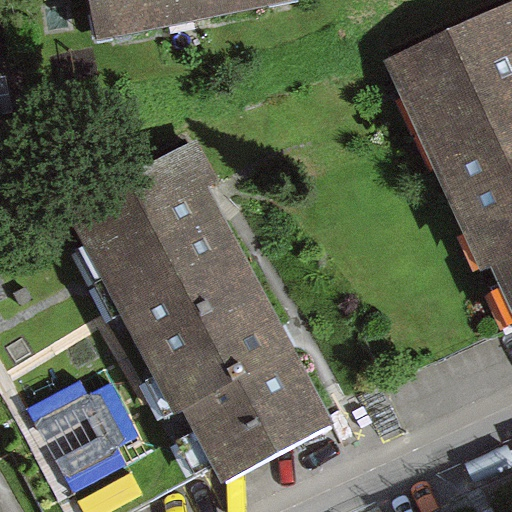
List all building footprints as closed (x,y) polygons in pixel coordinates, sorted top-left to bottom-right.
[(95,0),(103,35),(278,0),(95,0)] [(511,47),(497,16),(396,67),(511,296),(511,47)] [(0,115),(14,113),(0,45),(0,115)] [(197,147),(71,214),(221,492),(335,431),(205,192),(218,186),(197,147)] [(0,511),(8,511),(0,496),(0,511)]
